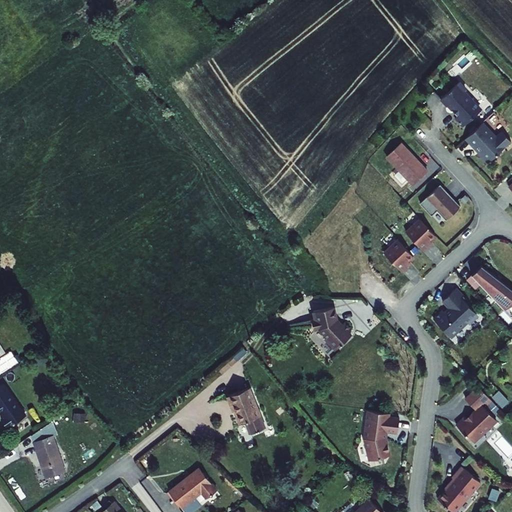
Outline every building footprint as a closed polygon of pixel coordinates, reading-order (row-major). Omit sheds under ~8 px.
[(468,85),(461,78),(443,96),(449,103),(450,102),(460,112),(458,115),(466,123),(482,107),(482,104),(466,87),(468,85)] [(499,132),(486,118),(468,135),(477,145),(478,144),(483,148),(481,150),(491,159),(511,138),(511,134),(504,126),(499,132)] [(387,147),(417,180),(431,166),(402,134),(387,147)] [(460,206),(440,185),(421,203),(432,214),(437,209),(446,219),(460,206)] [(424,214),(410,227),(427,246),(433,240),(432,239),(435,236),(439,232),(424,214)] [(402,234),(388,247),(406,266),(412,261),(410,259),(413,256),(418,252),(402,234)] [(511,288),(481,265),(466,280),(475,288),(480,283),(505,308),(511,304),(511,288)] [(455,333),(472,318),(475,318),(481,313),(481,309),(459,285),(447,296),(453,303),(449,307),(447,306),(441,311),(438,314),(455,333)] [(342,313),(340,304),(319,309),(321,317),(317,318),(320,327),(321,327),(324,326),(333,335),(333,338),(340,345),(343,345),(344,346),(358,332),(355,329),(358,326),(351,319),(347,323),(342,317),(341,313),(342,313)] [(0,354),(0,367),(4,372),(24,357),(14,344),(3,352),(0,354)] [(10,379),(0,386),(0,398),(10,413),(8,414),(15,424),(33,409),(10,379)] [(477,437),(491,424),(492,424),(501,416),(487,400),(489,398),(492,401),(497,396),(484,382),(471,394),(481,405),(475,410),(476,411),(472,414),(470,412),(461,420),(471,431),(472,431),(477,437)] [(263,414),(250,386),(230,394),(243,423),(263,414)] [(377,456),(398,450),(394,432),(394,426),(404,427),(406,412),(396,411),(396,408),(374,406),(371,434),(377,456)] [(56,432),(37,439),(51,473),(69,466),(56,432)] [(454,503),(461,508),(486,477),(467,462),(458,473),(460,475),(444,495),(451,500),(450,501),(453,503),(454,503)] [(173,488),(186,505),(187,505),(192,511),(221,488),(203,465),(173,488)] [(358,511),(391,511),(376,496),(358,511)] [(130,511),(121,501),(119,503),(116,500),(110,505),(112,508),(109,511),(130,511)]
